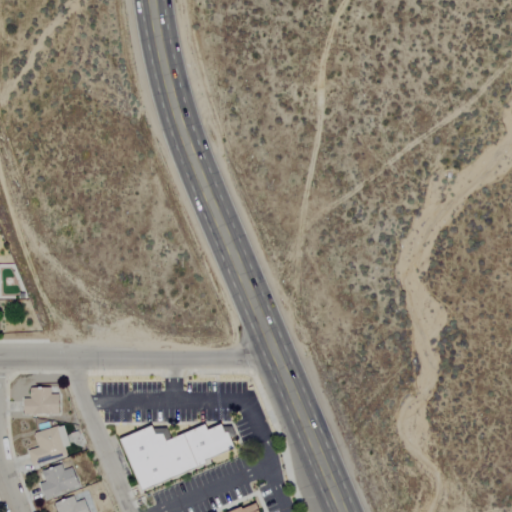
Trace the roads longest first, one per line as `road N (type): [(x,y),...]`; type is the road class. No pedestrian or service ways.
road 1 (secondary): [(339,511),(184,144),(149,0)]
road 2 (track): [(253,306),(297,231),(324,55),(342,0)]
road 3 (residential): [(0,362),(274,357)]
